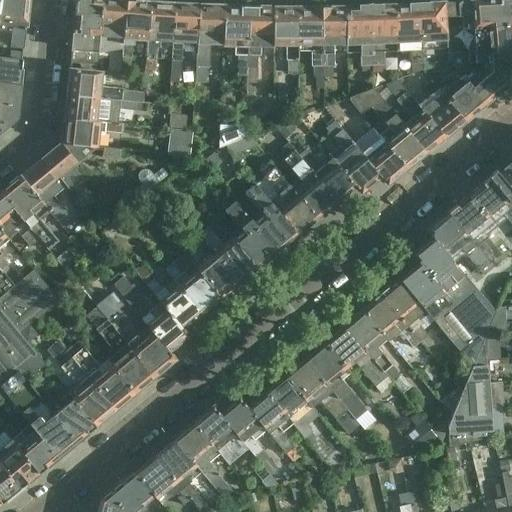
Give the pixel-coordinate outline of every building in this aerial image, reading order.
[(0,0),(0,23),(13,25),(13,29),(10,47),(23,49),(28,0),(0,0)] [(75,0),(76,0),(76,1),(75,13),(74,14),(75,14),(73,29),(73,31),(73,32),(73,33),(70,63),(97,66),(100,37),(97,36),(100,0),(75,0)] [(126,0),(120,0),(100,0),(97,36),(100,37),(113,38),(112,44),(115,44),(112,74),(118,74),(126,0)] [(151,3),(126,0),(118,74),(121,75),(123,57),(131,58),(133,46),(134,46),(134,39),(147,41),(151,3)] [(469,16),(469,27),(474,27),(511,24),(511,0),(481,0),(472,1),(472,0),(470,0),(470,1),(461,1),(457,1),(457,2),(445,2),(446,17),(469,16)] [(447,39),(446,17),(445,2),(429,3),(420,3),(423,70),(434,66),(433,49),(447,48),(447,39)] [(174,4),(151,3),(147,41),(144,73),(154,74),(155,60),(156,60),(157,48),(159,48),(160,40),(172,41),(174,4)] [(423,70),(420,3),(409,4),(395,5),(397,51),(410,51),(411,74),(423,70)] [(200,5),(174,4),(172,41),(173,41),(171,75),(180,76),(181,62),(182,62),(182,50),(185,50),(185,42),(198,43),(200,6),(200,5)] [(397,51),(395,5),(380,6),(380,5),(369,6),(371,73),(371,76),(381,76),(381,66),(384,66),(384,52),(397,51)] [(223,6),(200,6),(198,43),(195,84),(206,84),(207,67),(209,67),(211,44),(222,45),(223,6)] [(248,6),(223,6),(222,45),(222,46),(236,47),(235,56),(239,56),(239,76),(246,76),(248,6)] [(272,7),(248,6),(246,76),(247,76),(246,93),(257,93),(258,56),(260,56),(260,47),(272,47),(272,46),(272,7)] [(371,73),(369,6),(345,7),(345,44),(347,44),(347,54),(360,53),(360,66),(364,66),(364,73),(371,73)] [(296,74),(295,7),(272,7),(272,46),(286,46),(287,60),(288,75),(296,74)] [(321,77),(321,7),(295,7),(296,74),(299,74),(299,51),(311,51),(311,67),(313,67),(313,77),(321,77)] [(345,44),(345,7),(321,7),(321,77),(333,77),(333,44),(345,44)] [(511,24),(474,27),(474,39),(481,39),(481,51),(481,52),(511,49),(511,24)] [(459,53),(458,38),(447,39),(447,48),(448,48),(448,54),(459,53)] [(511,49),(481,52),(481,51),(476,52),(476,64),(485,63),(485,71),(480,75),(473,72),(472,73),(466,65),(470,62),(469,53),(459,53),(448,54),(449,61),(456,70),(484,105),(485,104),(485,105),(486,103),(489,100),(507,86),(510,83),(510,84),(511,82),(511,49)] [(0,82),(19,85),(22,60),(2,58),(0,57),(0,82)] [(67,85),(66,94),(143,102),(144,93),(123,90),(123,89),(99,86),(101,72),(69,69),(67,85)] [(484,105),(456,70),(436,86),(465,121),(466,120),(471,116),(472,115),(472,114),(472,112),(475,112),(481,107),(481,104),(484,105)] [(433,100),(422,110),(421,110),(443,137),(444,136),(444,137),(465,121),(436,86),(431,80),(422,87),(433,100)] [(406,92),(397,81),(388,84),(399,97),(396,100),(410,118),(402,125),(425,153),(427,151),(427,149),(430,150),(435,146),(435,143),(437,143),(438,142),(437,142),(443,137),(421,110),(422,110),(407,91),(406,92)] [(19,85),(0,82),(0,131),(16,118),(19,85)] [(402,125),(373,89),(348,99),(358,112),(361,115),(371,107),(384,124),(386,122),(390,126),(379,135),(378,136),(404,167),(406,169),(407,168),(407,166),(410,166),(415,162),(415,159),(417,159),(418,159),(425,153),(402,125)] [(143,102),(66,94),(65,103),(64,119),(118,126),(118,123),(120,109),(141,112),(143,102)] [(358,112),(348,99),(339,102),(351,117),(358,112)] [(288,105),(276,103),(275,118),(286,119),(288,105)] [(118,126),(64,119),(61,143),(89,146),(98,147),(100,134),(104,134),(105,132),(137,136),(139,126),(118,123),(118,126)] [(218,125),(218,148),(223,147),(245,138),(245,125),(218,125)] [(379,135),(373,128),(354,144),(380,178),(381,177),(387,185),(398,176),(398,172),(404,167),(378,136),(379,135)] [(354,144),(343,130),(333,139),(340,147),(330,155),(334,159),(355,186),(361,193),(380,178),(354,144)] [(223,147),(228,153),(237,164),(245,158),(241,153),(258,146),(250,136),(245,138),(223,147)] [(89,146),(61,143),(39,161),(55,181),(57,180),(60,177),(71,191),(84,180),(73,167),(93,150),(89,146)] [(294,150),(288,143),(280,150),(286,157),(283,160),(302,184),(293,191),(316,218),(317,218),(316,217),(317,216),(320,215),(336,201),(313,172),(299,155),(294,150)] [(223,147),(218,148),(198,156),(205,164),(223,157),(222,155),(228,153),(223,147)] [(104,148),(103,157),(119,160),(121,150),(104,148)] [(318,162),(307,148),(299,155),(313,172),(336,201),(355,186),(334,159),(333,160),(328,154),(318,162)] [(511,159),(490,178),(511,205),(511,159)] [(55,181),(39,161),(20,177),(50,214),(71,239),(81,232),(72,221),(73,220),(67,213),(68,213),(60,202),(59,203),(53,196),(63,188),(57,180),(55,181)] [(260,171),(265,178),(256,185),(296,235),(297,234),(296,233),(297,232),(300,232),(316,218),(293,191),(269,162),(260,171)] [(142,185),(134,192),(139,198),(167,176),(162,169),(154,176),(151,172),(148,170),(144,170),(141,171),(138,174),(138,178),(139,181),(142,185)] [(50,214),(20,177),(1,193),(39,240),(39,239),(48,250),(58,242),(41,221),(50,214)] [(482,184),(470,194),(497,226),(507,218),(510,222),(511,220),(511,205),(490,178),(489,178),(482,184)] [(296,235),(256,185),(244,194),(257,210),(260,208),(267,218),(265,219),(263,215),(254,222),(251,219),(250,220),(268,242),(276,252),(296,235)] [(39,240),(1,193),(0,193),(0,230),(5,237),(8,241),(17,234),(29,248),(39,240)] [(497,226),(470,194),(457,205),(456,205),(448,212),(449,214),(489,262),(499,254),(486,236),(497,226)] [(231,236),(257,267),(276,252),(268,242),(250,220),(236,202),(224,211),(238,228),(229,234),(231,236)] [(489,262),(449,214),(442,220),(438,220),(426,230),(433,238),(449,259),(461,249),(483,275),(493,267),(489,262)] [(220,244),(207,227),(199,234),(239,282),(257,267),(231,236),(220,244)] [(0,241),(5,237),(0,230),(0,270),(3,275),(5,274),(8,271),(6,268),(8,266),(1,257),(3,255),(0,251),(0,241)] [(239,282),(199,234),(190,241),(194,247),(185,255),(196,269),(220,297),(239,282)] [(449,259),(433,238),(412,254),(419,262),(483,342),(485,337),(486,333),(495,312),(449,259)] [(56,259),(64,269),(74,260),(66,251),(56,259)] [(196,269),(185,255),(173,264),(173,263),(165,270),(177,285),(201,313),(220,297),(196,269)] [(483,342),(419,262),(399,278),(434,321),(472,366),(483,342)] [(155,278),(147,268),(142,271),(141,270),(137,273),(146,284),(160,301),(165,309),(182,328),(189,322),(189,323),(201,313),(177,285),(168,293),(163,287),(161,289),(153,279),(155,278)] [(59,301),(33,269),(14,285),(0,297),(0,311),(19,333),(59,301)] [(3,275),(0,270),(0,297),(14,285),(5,274),(3,275)] [(121,278),(117,273),(109,280),(122,295),(121,295),(149,329),(149,330),(169,352),(189,335),(182,328),(165,309),(160,301),(152,307),(133,285),(131,287),(123,277),(121,278)] [(434,321),(399,278),(399,279),(380,294),(420,341),(427,349),(434,344),(423,330),(434,321)] [(420,341),(380,294),(360,310),(385,340),(386,339),(388,341),(397,334),(403,340),(405,338),(413,347),(420,341)] [(99,313),(154,378),(175,360),(175,358),(169,352),(149,330),(141,336),(121,309),(118,312),(112,303),(101,312),(99,313)] [(109,363),(109,364),(135,393),(154,378),(99,313),(101,312),(98,307),(86,317),(96,329),(95,330),(117,357),(109,363)] [(495,312),(486,333),(506,332),(505,307),(497,307),(495,312)] [(385,340),(360,310),(342,325),(391,383),(392,383),(400,376),(376,347),(385,340)] [(19,333),(0,311),(0,401),(7,396),(34,429),(57,458),(77,442),(77,441),(53,413),(54,412),(29,382),(28,383),(26,380),(45,364),(19,333)] [(391,383),(342,325),(324,341),(348,370),(355,364),(376,389),(380,394),(393,384),(392,383),(391,383)] [(493,437),(491,409),(489,383),(488,361),(486,337),(485,337),(483,342),(472,366),(462,391),(451,416),(448,425),(448,437),(449,447),(478,440),(493,437)] [(105,398),(65,350),(60,344),(61,343),(58,340),(46,350),(79,390),(71,397),(95,426),(115,410),(105,398)] [(77,340),(65,350),(105,398),(115,410),(135,393),(109,364),(101,370),(77,340)] [(359,425),(366,433),(378,423),(339,377),(348,370),(324,341),(304,357),(313,368),(359,425)] [(511,352),(502,353),(502,370),(511,370),(511,352)] [(313,368),(304,357),(283,374),(312,408),(320,401),(348,434),(359,425),(313,368)] [(312,408),(283,374),(265,389),(292,424),(312,446),(314,445),(316,438),(311,433),(313,432),(307,425),(318,416),(312,408)] [(503,408),(502,382),(489,383),(491,409),(501,409),(503,408)] [(462,391),(459,387),(440,402),(450,415),(451,416),(462,391)] [(292,424),(265,389),(246,405),(266,430),(293,463),(300,456),(286,439),(283,438),(282,440),(280,438),(285,434),(283,431),(292,424)] [(63,405),(54,412),(53,413),(77,441),(87,432),(88,433),(95,426),(71,397),(67,393),(58,400),(63,405)] [(237,399),(235,401),(220,413),(236,436),(248,449),(270,475),(278,468),(264,452),(254,440),(266,430),(246,405),(241,399),(237,399)] [(211,407),(193,422),(216,450),(229,465),(248,449),(236,436),(220,413),(215,408),(211,407)] [(416,427),(403,438),(417,454),(437,437),(416,413),(409,419),(416,427)] [(451,416),(450,415),(438,425),(448,437),(448,425),(451,416)] [(18,433),(9,422),(2,428),(4,431),(39,473),(46,467),(46,466),(57,458),(34,429),(24,437),(20,432),(18,433)] [(216,450),(193,422),(173,439),(201,472),(210,482),(219,475),(206,459),(216,450)] [(39,473),(4,431),(0,434),(0,463),(20,488),(27,482),(39,473)] [(201,472),(173,439),(154,455),(191,500),(190,500),(200,511),(207,511),(211,509),(188,482),(201,472)] [(457,460),(453,447),(445,449),(449,462),(457,460)] [(191,500),(154,455),(133,472),(154,496),(161,505),(175,493),(178,497),(177,498),(184,506),(190,500),(191,500)] [(20,488),(0,463),(0,503),(1,504),(20,488)] [(154,496),(133,472),(117,485),(139,511),(140,511),(142,510),(146,507),(144,505),(154,496)] [(511,511),(511,477),(509,478),(508,472),(501,473),(506,498),(505,498),(508,511),(511,511)] [(219,475),(210,482),(211,484),(216,489),(224,498),(236,496),(224,482),(220,476),(219,475)] [(140,511),(139,511),(117,485),(100,499),(119,511),(143,511),(142,510),(140,511)] [(417,511),(413,492),(406,493),(409,511),(417,511)] [(253,493),(247,495),(249,504),(256,502),(253,493)] [(409,511),(406,493),(397,495),(400,507),(398,507),(399,511),(409,511)] [(456,497),(448,498),(451,511),(459,510),(456,497)] [(508,511),(505,498),(494,500),(497,511),(508,511)] [(119,511),(100,499),(96,511),(119,511)] [(362,511),(375,511),(373,501),(361,504),(362,511)]
